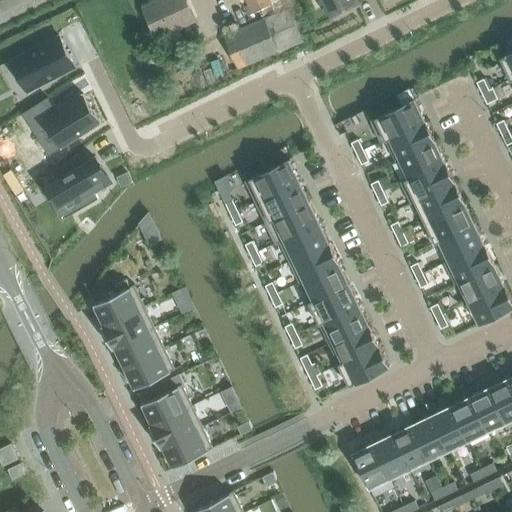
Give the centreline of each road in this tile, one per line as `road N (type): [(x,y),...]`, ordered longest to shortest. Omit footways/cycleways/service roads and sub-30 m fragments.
road 1 (residential): [(435,365),(144,505)]
road 2 (residential): [(435,365),(295,77)]
road 3 (residential): [(144,505),(99,411),(77,394),(51,405),(45,418),(85,511)]
road 4 (residential): [(92,61),(128,136),(147,147),(295,77)]
road 5 (residential): [(295,77),(455,0)]
road 6 (residential): [(511,199),(458,88)]
